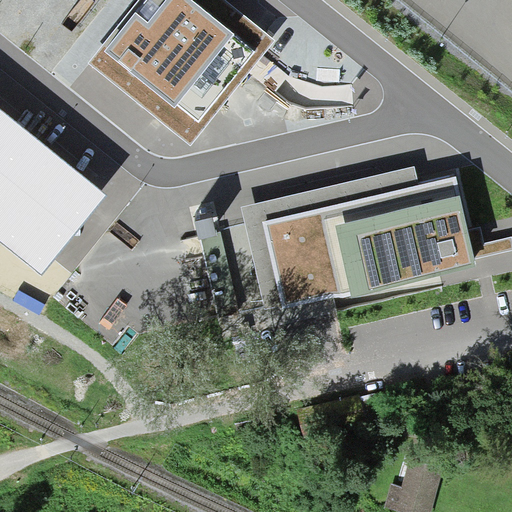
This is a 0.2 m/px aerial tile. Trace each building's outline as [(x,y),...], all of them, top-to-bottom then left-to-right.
[(141,0),(126,19),(95,57),(191,135),(271,37),(224,0),(141,0)] [(0,97),(0,233),(45,270),(112,187),(0,97)] [(265,305),(511,246),(511,232),(511,233),(484,239),(480,222),(466,225),(453,169),(417,178),(414,163),(241,204),(265,305)] [(218,208),(195,213),(219,314),(241,309),(218,208)] [(362,393),(297,408),(304,438),(369,423),(362,393)] [(406,485),(393,482),(388,508),(412,511),(435,511),(443,470),(410,464),(406,485)]
